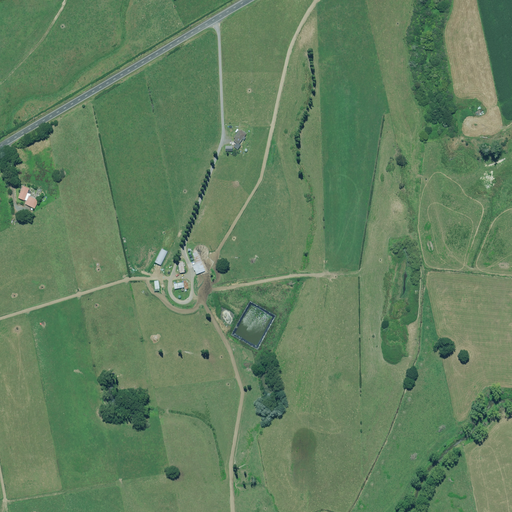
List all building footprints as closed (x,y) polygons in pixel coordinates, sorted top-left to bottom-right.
[(239,132),(238,131),(234,137),(236,138),(234,141),(237,143),(234,147),(238,149),(242,144),(241,143),(243,139),(245,140),(247,137),(245,136),(247,132),(241,128),(239,132)] [(27,201),(29,196),(30,194),(28,193),(30,189),(24,186),(19,198),(27,201)] [(29,196),(27,201),(26,204),(35,208),(39,200),(29,196)] [(168,252),(163,249),(156,262),(161,265),(168,252)] [(205,271),(198,252),(193,253),(197,264),(193,266),(195,270),(197,274),(205,271)]
